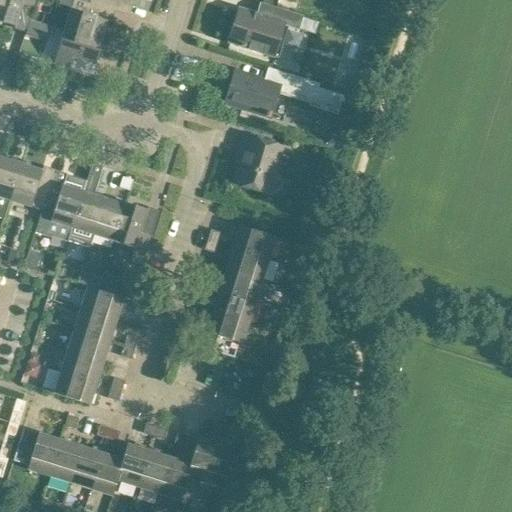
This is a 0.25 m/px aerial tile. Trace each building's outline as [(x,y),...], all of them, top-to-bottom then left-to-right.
[(34,0),(0,0),(0,19),(2,21),(2,23),(15,27),(22,4),(33,7),(34,0)] [(79,0),(73,0),(63,31),(100,42),(106,21),(85,15),(89,4),(104,8),(79,0)] [(238,9),(228,43),(277,58),(287,28),(297,31),(301,16),(265,4),(261,16),(238,9)] [(100,42),(63,31),(53,64),(68,68),(72,57),(95,65),(99,51),(97,51),(100,42)] [(264,80),(235,71),(225,104),(271,118),(278,96),(309,105),(308,108),(337,117),(344,95),(317,87),(318,83),(268,68),(264,80)] [(18,135),(29,138),(32,128),(22,125),(18,135)] [(243,154),(234,183),(267,194),(282,148),(244,136),(239,152),(243,154)] [(0,157),(0,219),(3,220),(9,200),(21,162),(12,160),(11,161),(0,157)] [(22,163),(21,162),(9,200),(41,210),(46,196),(35,192),(42,171),(21,164),(22,163)] [(82,196),(72,229),(67,242),(88,249),(92,235),(104,199),(93,195),(102,166),(92,163),(86,181),(82,196)] [(82,196),(86,181),(66,175),(63,186),(61,185),(57,199),(46,196),(41,210),(35,232),(67,242),(72,229),(82,196)] [(122,177),(119,188),(129,191),(133,181),(122,177)] [(92,235),(114,242),(125,203),(117,201),(116,203),(104,199),(92,235)] [(125,203),(114,242),(134,248),(130,262),(142,266),(151,237),(140,233),(147,210),(134,206),(133,208),(125,206),(126,204),(125,203)] [(233,239),(230,247),(268,259),(275,238),(239,226),(235,239),(233,239)] [(221,233),(211,230),(207,240),(218,243),(221,233)] [(218,243),(207,240),(204,250),(214,254),(218,243)] [(229,257),(226,269),(262,280),(268,259),(230,247),(227,256),(229,257)] [(220,281),(217,289),(255,301),(262,280),(226,269),(222,281),(220,281)] [(197,272),(194,282),(204,285),(208,275),(197,272)] [(106,280),(102,292),(125,300),(129,284),(107,277),(106,280)] [(194,282),(191,292),(201,296),(204,285),(194,282)] [(52,287),(48,298),(56,300),(59,289),(52,287)] [(122,309),(125,300),(102,292),(86,288),(80,309),(116,321),(120,308),(122,309)] [(216,299),(212,312),(248,324),(255,301),(217,289),(214,298),(216,299)] [(134,315),(144,318),(147,308),(137,304),(134,315)] [(112,333),(116,321),(80,309),(73,329),(111,342),(114,333),(112,333)] [(242,344),(248,324),(212,312),(206,333),(224,339),(238,343),(242,344)] [(108,351),(111,342),(73,329),(67,351),(103,363),(106,350),(108,351)] [(124,346),(134,350),(137,339),(127,336),(124,346)] [(235,351),(238,343),(224,339),(223,343),(227,344),(226,348),(235,351)] [(121,356),(131,360),(134,350),(124,346),(121,356)] [(225,356),(233,358),(235,351),(226,348),(223,347),(222,353),(221,353),(221,354),(225,356)] [(103,363),(67,351),(60,372),(98,385),(101,375),(99,375),(103,363)] [(95,393),(98,385),(60,372),(53,394),(89,405),(93,392),(95,393)] [(110,388),(121,391),(124,381),(114,378),(110,388)] [(118,402),(121,391),(110,388),(107,398),(118,402)] [(21,414),(25,402),(16,400),(13,411),(21,414)] [(13,411),(9,423),(17,426),(21,414),(13,411)] [(75,429),(78,419),(68,416),(64,426),(75,429)] [(223,434),(226,423),(216,420),(213,431),(223,434)] [(5,435),(14,437),(17,426),(9,423),(5,435)] [(153,437),(156,427),(146,423),(143,434),(153,437)] [(236,427),(226,423),(223,434),(233,437),(236,427)] [(106,439),(110,429),(99,425),(96,436),(106,439)] [(163,440),(166,430),(156,427),(153,437),(163,440)] [(116,442),(120,432),(110,429),(106,439),(116,442)] [(184,447),(188,436),(177,433),(174,443),(184,447)] [(28,466),(27,470),(48,477),(60,438),(59,440),(38,434),(32,453),(28,466)] [(5,435),(2,446),(10,449),(14,437),(5,435)] [(69,441),(60,438),(48,477),(69,483),(81,447),(69,443),(69,441)] [(197,441),(190,464),(186,478),(187,478),(207,484),(219,446),(210,444),(210,445),(197,441)] [(117,481),(137,488),(149,449),(140,447),(140,448),(127,445),(122,460),(115,481),(117,481)] [(10,449),(2,446),(0,451),(0,458),(7,460),(10,449)] [(228,449),(219,446),(207,484),(229,491),(240,455),(227,451),(228,449)] [(93,451),(81,447),(69,483),(90,490),(102,452),(93,449),(93,451)] [(18,449),(17,448),(13,461),(20,464),(23,454),(24,452),(17,450),(18,449)] [(158,452),(149,449),(137,488),(158,494),(170,456),(169,456),(169,458),(157,454),(158,452)] [(28,466),(32,453),(28,451),(26,455),(23,454),(20,464),(28,466)] [(111,454),(102,452),(90,490),(112,497),(117,481),(115,481),(122,460),(111,456),(111,454)] [(180,501),(187,478),(186,478),(190,464),(178,461),(179,459),(170,456),(158,494),(180,501)]
